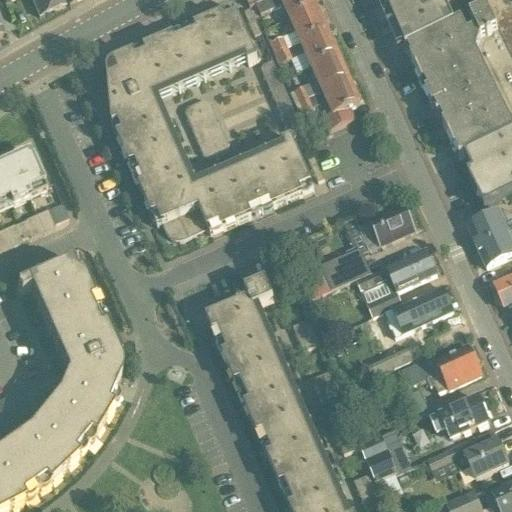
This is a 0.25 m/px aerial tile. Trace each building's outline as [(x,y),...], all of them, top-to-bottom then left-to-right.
[(60,0),(29,0),(38,20),(64,9),(60,0)] [(244,0),(250,10),(256,7),(272,0),(244,0)] [(311,0),(272,0),(256,7),(261,18),(283,8),(289,22),(316,10),(311,0)] [(382,0),(397,31),(397,32),(406,52),(486,13),(480,0),(382,0)] [(511,0),(480,0),(486,13),(492,24),(511,13),(511,0)] [(295,35),(273,46),(278,57),(287,52),(301,46),(327,34),(316,10),(289,22),(295,35)] [(486,13),(406,52),(426,95),(425,96),(437,120),(438,120),(459,162),(471,157),(511,136),(511,61),(507,53),(492,24),(486,13)] [(511,13),(492,24),(507,53),(511,50),(511,13)] [(108,71),(107,79),(110,114),(128,112),(131,119),(117,125),(117,126),(112,128),(157,231),(162,229),(166,238),(168,241),(171,244),(175,246),(179,246),(183,245),(208,234),(210,239),(314,194),(295,152),(297,148),(295,144),(292,142),(282,147),(285,154),(193,195),(153,102),(245,61),(248,69),(258,65),(259,61),(258,57),(254,56),(235,14),(113,67),(110,69),(108,71)] [(252,14),(245,17),(256,41),(263,38),(252,14)] [(327,34),(301,46),(312,71),(338,59),(327,34)] [(287,52),(278,57),(282,67),(292,63),(287,52)] [(318,84),(295,94),(300,105),(349,83),(338,59),(312,71),(318,84)] [(264,70),(262,74),(288,136),(294,137),(302,133),(273,66),(264,70)] [(349,83),(300,105),(305,116),(327,106),(333,117),(323,122),(329,135),(355,123),(350,112),(360,108),(349,83)] [(187,114),(185,119),(204,162),(209,165),(227,157),(229,151),(211,109),(204,106),(187,114)] [(491,208),(511,198),(511,136),(471,157),(479,172),(473,175),(482,193),(483,192),(491,208)] [(0,216),(46,196),(29,156),(0,168),(0,216)] [(315,161),(309,163),(319,188),(325,185),(315,161)] [(47,214),(31,221),(39,239),(55,232),(54,230),(68,223),(61,209),(47,215),(47,214)] [(511,216),(509,211),(467,230),(476,251),(508,237),(503,227),(511,223),(511,216)] [(371,228),(359,233),(369,255),(380,250),(381,252),(417,236),(406,212),(370,227),(371,228)] [(14,229),(2,234),(10,252),(22,247),(21,244),(32,239),(33,242),(39,239),(31,221),(25,223),(26,225),(14,230),(14,229)] [(0,255),(0,256),(10,252),(2,234),(0,234),(0,255)] [(511,245),(508,237),(476,251),(486,272),(511,260),(511,245)] [(332,295),(370,278),(360,254),(321,272),(291,285),(296,295),(295,295),(301,308),(332,295)] [(425,255),(357,287),(362,297),(361,297),(373,323),(402,310),(397,297),(436,279),(425,255)] [(0,511),(14,511),(24,507),(21,501),(44,486),(48,490),(78,463),(73,458),(88,440),(94,443),(112,413),(107,410),(121,379),(121,377),(121,375),(121,374),(121,372),(121,371),(121,369),(120,367),(75,265),(16,291),(16,296),(20,299),(35,293),(73,378),(62,403),(32,440),(0,463),(0,511)] [(511,282),(493,290),(503,312),(511,308),(511,282)] [(240,307),(206,322),(289,511),(341,511),(254,313),(273,305),(265,286),(236,298),(240,307)] [(453,317),(442,292),(402,310),(373,323),(374,325),(365,329),(372,343),(409,327),(413,335),(453,317)] [(308,324),(293,331),(304,356),(324,347),(319,334),(314,336),(308,324)] [(387,359),(366,369),(373,384),(394,374),(393,373),(411,365),(405,352),(387,360),(387,359)] [(432,358),(401,375),(409,391),(427,383),(430,392),(435,390),(438,398),(448,393),(448,394),(481,380),(469,352),(436,366),(432,358)] [(329,376),(313,384),(325,408),(340,401),(329,376)] [(420,394),(403,402),(410,417),(406,419),(410,427),(430,418),(426,409),(427,409),(420,394)] [(20,396),(0,405),(0,429),(30,415),(20,396)] [(449,416),(430,425),(438,441),(449,436),(451,442),(488,426),(478,402),(449,416)] [(349,428),(333,435),(344,460),(360,453),(349,428)] [(360,452),(366,465),(386,456),(380,443),(360,452)] [(475,443),(426,464),(437,488),(470,472),(475,484),(508,469),(497,444),(479,452),(475,443)] [(368,476),(370,479),(374,489),(397,479),(386,456),(366,465),(370,475),(368,476)] [(374,489),(370,479),(354,486),(365,511),(380,504),(374,489)] [(494,503),(487,506),(489,511),(511,511),(511,489),(492,498),(494,503)] [(479,511),(473,496),(445,508),(447,511),(479,511)]
